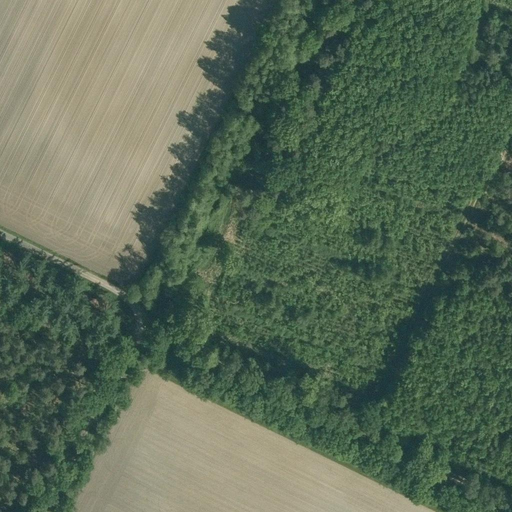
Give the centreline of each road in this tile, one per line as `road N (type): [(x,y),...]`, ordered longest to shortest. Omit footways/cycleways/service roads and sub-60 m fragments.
road 1 (track): [(142,307),(511,499)]
road 2 (track): [(142,307),(42,511)]
road 3 (unclassified): [(0,239),(142,307)]
